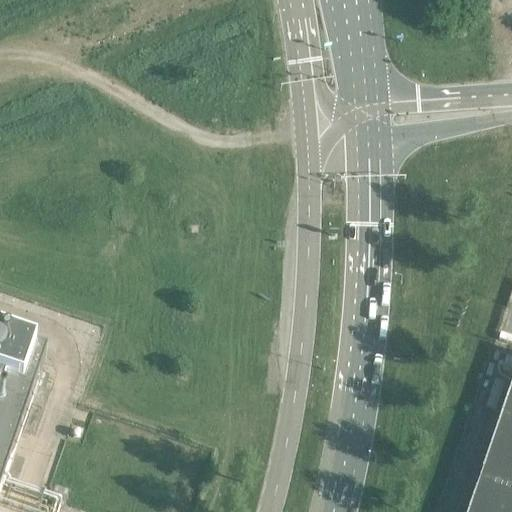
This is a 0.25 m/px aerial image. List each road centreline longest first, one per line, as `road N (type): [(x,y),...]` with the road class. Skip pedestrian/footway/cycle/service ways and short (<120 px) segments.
road 1 (secondary): [(321,511),(359,310),(359,119)]
road 2 (secondary): [(306,131),(305,312),(268,511)]
road 3 (track): [(0,56),(63,68),(222,137),(306,131)]
road 4 (unclassified): [(359,119),(396,130),(511,112)]
road 5 (unclassified): [(511,104),(390,108),(359,119)]
road 6 (secondary): [(291,0),(306,131)]
road 7 (secondary): [(359,119),(341,0)]
